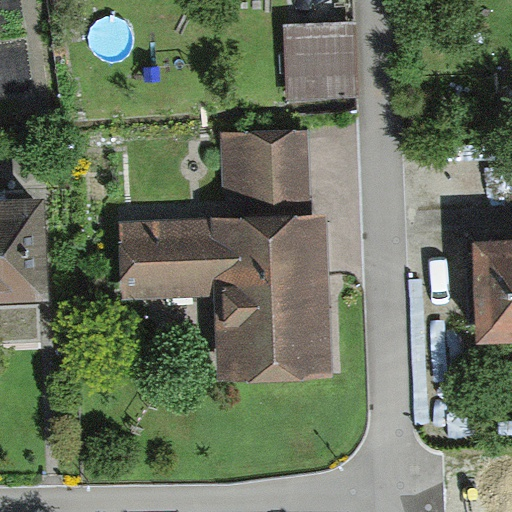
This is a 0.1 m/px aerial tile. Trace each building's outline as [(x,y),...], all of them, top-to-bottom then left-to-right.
[(285,26),(287,103),(357,101),(355,24),(285,26)] [(217,381),(332,378),(329,213),(314,214),(312,130),(221,131),(222,219),(124,221),(125,299),(215,297),(217,381)] [(511,202),(511,164),(441,168),(443,206),(511,202)] [(0,303),(48,302),(45,201),(0,202),(0,303)] [(511,242),(475,244),(478,340),(511,339),(511,242)] [(38,305),(0,306),(0,341),(39,340),(38,305)]
